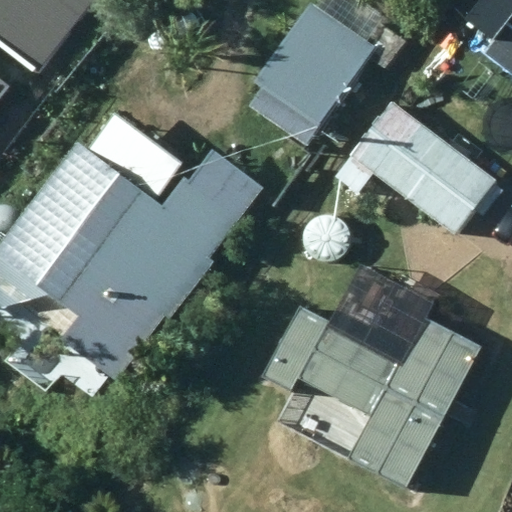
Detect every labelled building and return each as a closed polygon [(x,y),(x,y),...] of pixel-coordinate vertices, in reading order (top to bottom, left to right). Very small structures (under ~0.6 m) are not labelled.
[(0,0),(0,127),(102,0),(0,0)] [(374,45),(310,3),(243,100),(307,145),(374,45)] [(495,178),(393,101),(336,176),(356,192),(372,171),(454,234),(495,178)] [(76,141),(0,239),(0,257),(76,316),(59,336),(77,351),(61,372),(93,396),(109,376),(112,379),(163,313),(167,316),(209,262),(204,259),(239,214),(185,173),(159,207),(151,199),(180,161),(115,111),(85,149),(76,141)] [(477,258),(445,232),(423,261),(456,285),(477,258)] [(307,399),(418,483),(477,406),(435,372),(453,349),(415,320),(392,351),(287,271),(246,325),(277,350),(265,367),(281,379),(256,413),(281,433),(307,399)]
